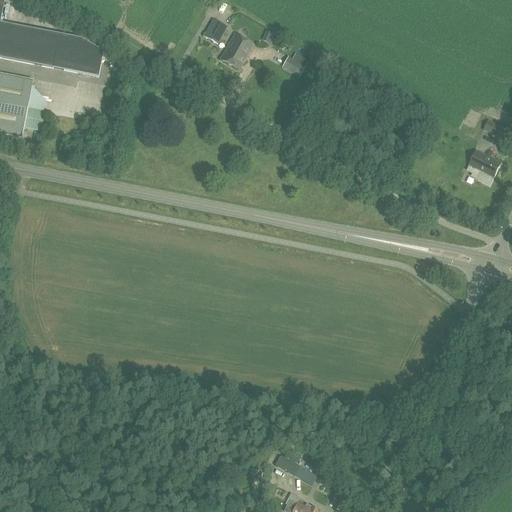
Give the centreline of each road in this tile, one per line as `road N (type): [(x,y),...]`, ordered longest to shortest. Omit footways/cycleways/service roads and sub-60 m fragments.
road 1 (primary): [(491,260),(0,165)]
road 2 (track): [(48,0),(430,216)]
road 3 (unclassified): [(367,511),(491,260)]
